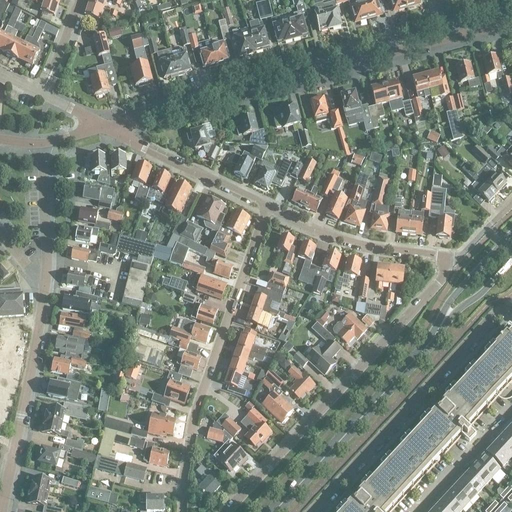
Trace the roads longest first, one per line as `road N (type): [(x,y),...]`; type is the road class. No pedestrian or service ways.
road 1 (residential): [(104,127),(449,41)]
road 2 (secondary): [(275,511),(511,248)]
road 3 (residential): [(226,511),(456,258)]
road 4 (residential): [(183,511),(194,415),(265,208)]
road 5 (residential): [(314,511),(487,324),(501,310),(511,312)]
road 6 (residential): [(2,511),(44,288)]
road 7 (residential): [(456,258),(355,244),(265,208)]
road 8 (residential): [(265,208),(104,127)]
road 9 (residential): [(44,288),(40,144)]
road 10 (residential): [(418,511),(511,408)]
